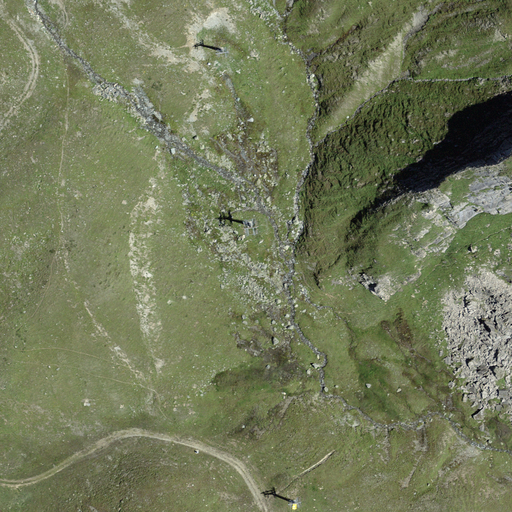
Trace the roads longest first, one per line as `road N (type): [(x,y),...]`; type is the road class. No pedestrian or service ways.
road 1 (track): [(169,383),(172,220),(202,145),(242,106),(250,79),(186,58),(135,0)]
road 2 (track): [(275,511),(232,457),(164,410),(169,383)]
